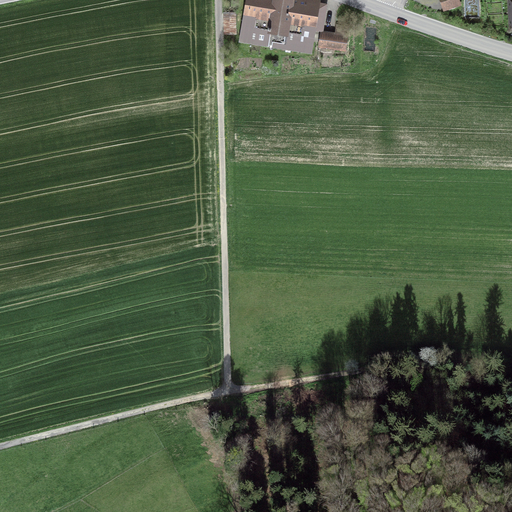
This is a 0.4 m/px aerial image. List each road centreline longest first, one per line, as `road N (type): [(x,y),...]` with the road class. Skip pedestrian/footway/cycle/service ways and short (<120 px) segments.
road 1 (track): [(0,447),(227,389),(217,0)]
road 2 (track): [(511,369),(384,365),(227,389)]
road 3 (tertiary): [(390,11),(511,53)]
